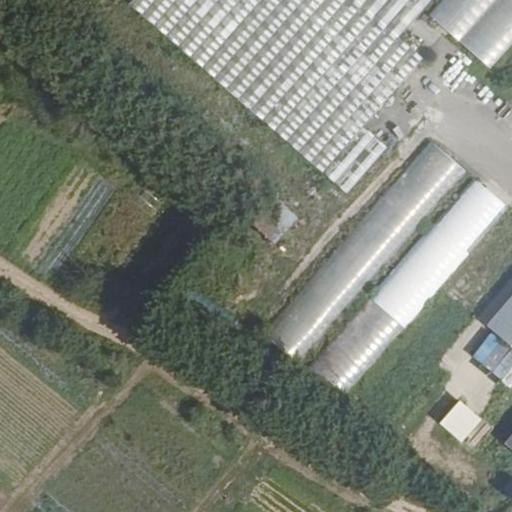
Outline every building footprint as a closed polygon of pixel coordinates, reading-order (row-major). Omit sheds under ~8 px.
[(120,0),(117,3),(174,53),(332,194),(373,148),(349,127),(409,60),(386,39),(420,0),(120,0)] [(511,0),(430,0),(417,16),(477,69),(511,29),(511,0)] [(0,130),(38,88),(3,57),(0,60),(0,130)] [(0,214),(3,217),(89,121),(55,90),(0,150),(0,214)] [(46,257),(132,161),(98,130),(11,226),(46,257)] [(450,173),(415,142),(245,332),(280,363),(450,173)] [(492,211),(457,180),(287,370),(322,401),(492,211)] [(234,221),(258,242),(281,217),(257,195),(234,221)] [(483,305),(511,273),(511,229),(499,218),(448,274),(483,305)] [(171,317),(232,250),(211,231),(150,299),(171,317)] [(202,346),(263,278),(242,259),(181,327),(202,346)] [(358,434),(466,313),(437,287),(329,408),(358,434)] [(511,290),(475,331),(511,364),(511,290)] [(457,401),(437,425),(460,444),(480,420),(457,401)] [(511,427),(491,451),(511,470),(511,427)] [(187,440),(170,464),(205,488),(222,464),(187,440)] [(511,511),(511,500),(497,487),(488,498),(504,511),(511,511)]
